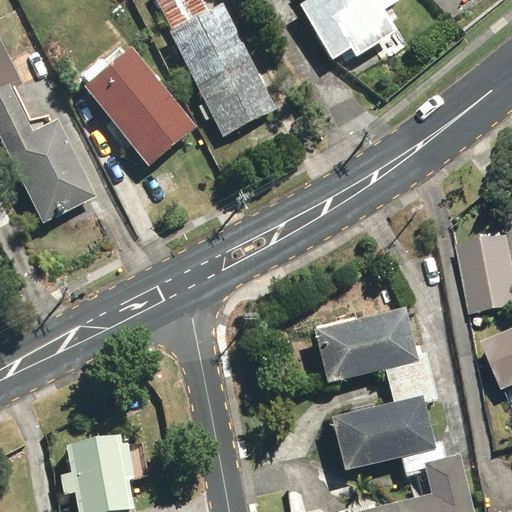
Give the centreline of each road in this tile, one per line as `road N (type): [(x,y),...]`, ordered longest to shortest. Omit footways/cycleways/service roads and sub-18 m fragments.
road 1 (tertiary): [(511,76),(299,221)]
road 2 (residential): [(181,284),(233,511)]
road 3 (tertiary): [(181,284),(0,377)]
road 4 (tertiary): [(181,284),(215,247),(260,225),(299,221)]
road 5 (tertiary): [(299,221),(273,250),(181,284)]
